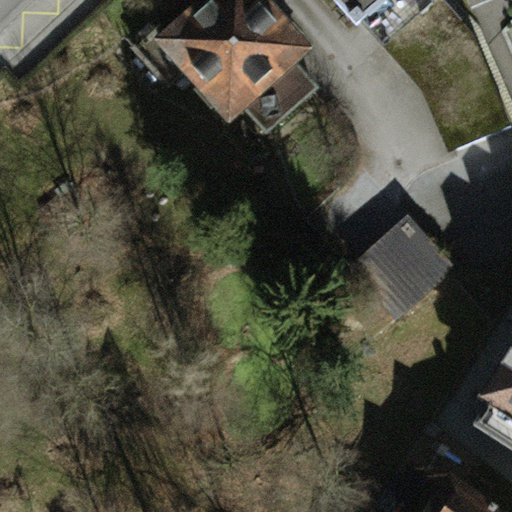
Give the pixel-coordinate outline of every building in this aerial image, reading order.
[(245,0),(211,0),(152,52),(223,133),(241,118),(262,142),(310,101),(290,79),(304,67),(245,0)] [(327,0),(361,36),(401,0),(327,0)] [(449,0),(401,0),(361,36),(418,87),(449,162),(507,139),(475,34),(449,0)] [(412,234),(353,289),(396,335),(455,280),(412,234)] [(511,357),(484,402),(511,419),(511,357)] [(463,511),(444,498),(433,511),(463,511)]
